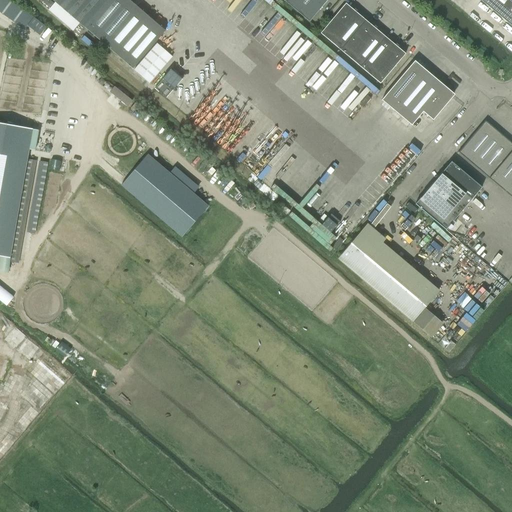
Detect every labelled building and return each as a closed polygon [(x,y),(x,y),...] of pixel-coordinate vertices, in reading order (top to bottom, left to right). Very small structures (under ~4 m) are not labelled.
[(0,0),(0,13),(24,30),(32,18),(6,0),(0,0)] [(50,0),(132,71),(164,33),(126,0),(50,0)] [(289,0),(287,3),(310,23),(329,0),(289,0)] [(511,0),(479,0),(511,27),(511,0)] [(340,50),(365,20),(345,3),(320,33),(340,50)] [(365,20),(340,50),(360,67),(385,37),(365,20)] [(385,37),(360,67),(380,84),(405,54),(385,37)] [(156,44),(134,70),(149,83),(172,57),(156,44)] [(423,112),(432,120),(454,95),(414,61),(381,100),(411,125),(423,112)] [(170,70),(154,88),(165,98),(181,79),(170,70)] [(116,86),(106,99),(118,108),(123,102),(128,106),(133,100),(116,86)] [(289,217),(333,251),(364,211),(368,214),(420,146),(384,118),(388,113),(377,105),(354,135),(389,162),(371,186),(345,166),(329,187),(319,179),(289,217)] [(511,197),(511,144),(485,121),(459,152),(511,197)] [(0,272),(7,273),(9,260),(32,131),(0,124),(0,272)] [(347,160),(357,167),(370,150),(361,143),(347,160)] [(119,183),(179,235),(206,203),(146,152),(119,183)] [(18,261),(36,161),(27,159),(10,260),(18,261)] [(451,161),(414,204),(445,230),(481,187),(451,161)] [(379,240),(373,235),(374,231),(366,228),(366,229),(364,227),(350,243),(351,244),(338,259),(411,321),(438,290),(379,240),(380,239),(379,240)] [(443,324),(424,308),(413,323),(431,338),(443,324)] [(66,381),(40,360),(46,353),(28,338),(19,349),(37,364),(30,372),(55,394),(66,381)] [(450,341),(443,348),(448,353),(455,345),(450,341)] [(38,410),(49,398),(32,382),(21,393),(38,410)] [(19,421),(27,427),(39,411),(31,405),(19,421)]
